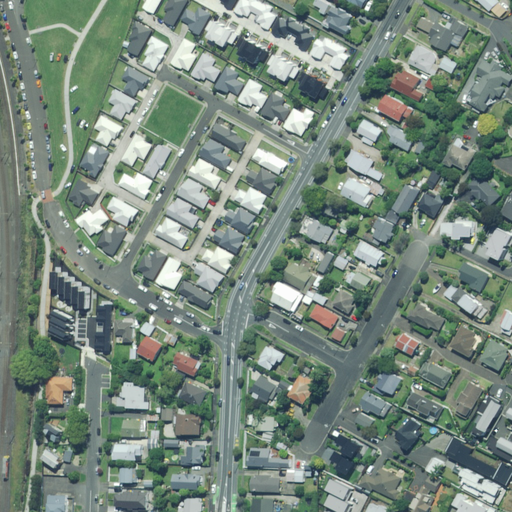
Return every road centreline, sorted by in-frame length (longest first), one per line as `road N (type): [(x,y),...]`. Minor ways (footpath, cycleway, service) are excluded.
road 1 (unclassified): [(115,282),(64,238),(46,195),(18,24)]
road 2 (residential): [(142,232),(189,258),(263,128)]
road 3 (residential): [(162,73),(102,182),(153,214)]
road 4 (secondary): [(315,159),(404,0)]
road 5 (unknown): [(201,0),(354,88)]
road 6 (secondary): [(237,310),(315,159)]
road 7 (secondary): [(225,486),(234,335)]
road 8 (residential): [(503,383),(382,313)]
road 9 (unknown): [(324,416),(413,461),(432,457),(443,443)]
road 10 (unclassified): [(234,335),(207,332),(115,282)]
road 11 (residential): [(352,367),(237,310)]
road 12 (residential): [(153,214),(215,102)]
road 13 (unknown): [(396,288),(511,342)]
road 14 (unknown): [(428,239),(476,166),(477,132)]
